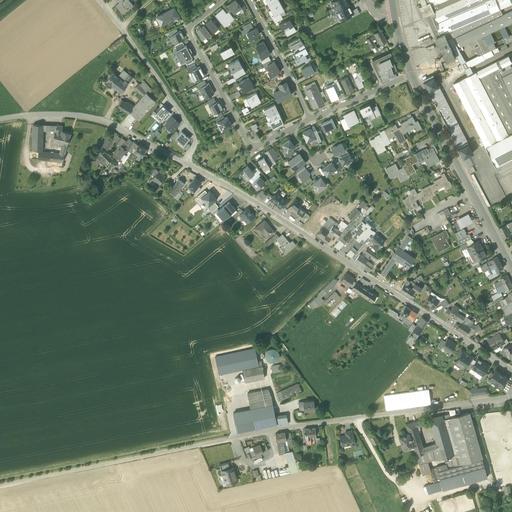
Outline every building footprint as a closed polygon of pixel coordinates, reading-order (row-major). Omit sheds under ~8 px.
[(115,6),(121,13),(127,9),(127,10),(133,5),(128,0),(122,0),(121,2),(120,1),(115,6)] [(234,0),(227,5),(234,13),(239,9),(241,7),(238,3),(235,0),(234,0)] [(278,0),(276,0),(269,4),(272,10),(275,15),(279,13),(284,10),(278,0)] [(336,11),(348,5),(345,0),(336,0),(331,3),(334,8),(335,7),(337,10),(336,11)] [(426,15),(435,37),(445,33),(447,40),(448,40),(452,38),(456,36),(460,47),(511,22),(511,10),(502,15),(500,9),(501,9),(511,4),(511,0),(419,0),(420,1),(418,2),(420,6),(421,5),(422,6),(426,4),(430,13),(426,15)] [(423,16),(426,15),(430,13),(426,4),(422,6),(421,5),(419,7),(423,16)] [(351,11),(348,5),(336,11),(338,15),(340,19),(340,20),(350,15),(353,14),(351,11)] [(157,16),(161,24),(165,22),(165,23),(178,17),(177,15),(173,8),(157,16)] [(360,13),(357,8),(351,11),(353,14),(350,15),(352,18),(360,13)] [(216,15),(225,26),(231,21),(227,16),(226,14),(222,10),(216,15)] [(279,14),(281,17),(281,16),(279,13),(275,15),(271,17),(273,21),(272,18),(279,14)] [(213,32),(219,28),(211,18),(206,23),(206,24),(207,25),(213,32)] [(279,24),(282,30),(284,28),(292,24),(290,19),(279,24)] [(479,55),(479,56),(482,54),(492,50),(501,46),(506,44),(511,41),(511,23),(504,27),(476,39),(479,46),(475,47),(479,55)] [(204,27),(210,34),(213,32),(207,25),(204,27)] [(210,34),(204,27),(204,26),(203,26),(201,28),(200,27),(196,30),(201,36),(200,37),(202,40),(207,36),(208,37),(211,35),(210,34)] [(286,31),(288,35),(296,31),(294,26),(286,31)] [(247,33),(251,39),(259,34),(256,27),(253,29),(247,32),(247,33)] [(380,30),(374,34),(376,37),(380,45),(387,41),(380,30)] [(170,36),(174,44),(184,38),(180,31),(178,32),(170,36)] [(450,45),(448,40),(447,40),(445,33),(435,37),(446,62),(456,58),(452,50),(453,50),(451,45),(450,45)] [(299,36),(287,43),(290,48),(294,46),(302,42),(299,36)] [(367,40),(371,47),(375,45),(370,37),(367,40)] [(452,38),(448,40),(462,64),(465,70),(461,72),(464,78),(474,73),(471,67),(469,68),(466,62),(452,38)] [(174,46),(176,50),(184,46),(182,42),(174,46)] [(262,58),(268,55),(269,54),(267,51),(268,50),(263,42),(255,46),(262,58)] [(176,50),(174,51),(180,61),(181,61),(182,63),(185,61),(191,58),(192,57),(190,53),(192,52),(190,48),(188,49),(186,45),(184,46),(176,50)] [(231,45),(220,51),(223,58),(235,52),(231,45)] [(305,48),(300,51),(295,54),(297,58),(305,54),(308,53),(305,48)] [(492,50),(482,54),(485,59),(494,55),(492,50)] [(379,81),(381,81),(374,67),(376,66),(374,62),(384,58),(383,57),(389,54),(397,75),(398,74),(390,52),(370,62),(379,81)] [(454,83),(496,166),(511,158),(511,71),(502,77),(500,73),(504,71),(502,68),(501,67),(504,65),(506,69),(511,66),(511,53),(497,61),(474,73),(464,78),(454,83)] [(297,58),(295,60),(297,64),(304,61),(307,59),(305,54),(297,58)] [(374,67),(381,81),(382,80),(383,81),(397,75),(389,54),(383,57),(384,58),(374,62),(376,66),(374,67)] [(466,62),(469,68),(471,67),(485,59),(482,54),(479,56),(479,55),(466,62)] [(272,63),(270,60),(268,56),(268,55),(262,58),(263,60),(261,61),(262,64),(264,67),(267,66),(267,65),(272,63)] [(232,72),(242,67),(238,59),(228,64),(232,72)] [(266,71),(268,70),(276,66),(274,61),(272,63),(267,65),(267,66),(264,67),(266,71)] [(189,72),(191,71),(197,68),(195,64),(187,68),(189,72)] [(301,69),(305,77),(314,72),(310,64),(301,69)] [(443,73),(446,79),(461,72),(465,70),(462,64),(443,73)] [(511,71),(511,66),(506,69),(504,65),(501,67),(502,68),(504,71),(500,73),(502,77),(511,71)] [(197,68),(191,71),(193,75),(196,80),(196,81),(205,76),(199,66),(197,68)] [(242,66),(242,67),(232,72),(235,77),(245,72),(242,66)] [(280,72),(276,66),(268,70),(271,76),(271,77),(278,73),(280,72)] [(123,81),(129,74),(124,70),(119,77),(119,78),(123,81)] [(105,83),(110,88),(112,86),(112,87),(119,78),(119,77),(113,73),(105,83)] [(129,74),(123,81),(119,78),(112,87),(120,93),(127,84),(133,77),(129,74)] [(398,74),(397,75),(383,81),(382,80),(381,81),(379,81),(381,84),(399,76),(398,74)] [(361,81),(359,76),(358,76),(354,78),(359,88),(363,86),(361,81)] [(426,86),(429,91),(438,86),(433,76),(423,81),(426,86)] [(238,83),(243,92),(250,88),(252,90),(254,89),(253,86),(248,77),(238,83)] [(351,85),(347,77),(341,80),(343,85),(344,85),(348,93),(353,90),(351,85)] [(143,80),(139,84),(146,93),(148,95),(152,91),(143,80)] [(277,101),(292,94),(286,81),(278,85),(280,89),(273,93),(275,97),(276,97),(277,100),(277,101)] [(333,85),(335,90),(337,89),(338,91),(342,89),(338,81),(332,84),(332,85),(333,85)] [(309,99),(313,109),(324,104),(321,97),(320,95),(319,95),(318,93),(320,93),(319,92),(314,82),(312,83),(312,85),(310,86),(311,87),(306,90),(310,99),(309,99)] [(206,84),(199,89),(202,94),(204,99),(214,93),(209,83),(206,84)] [(312,85),(312,83),(303,87),(308,99),(309,99),(310,99),(306,90),(311,87),(310,86),(312,85)] [(143,96),(146,93),(139,84),(135,88),(143,96)] [(335,90),(333,85),(332,85),(326,88),(332,100),(338,97),(335,90)] [(429,91),(458,148),(467,143),(438,86),(429,91)] [(233,94),(236,99),(241,96),(238,91),(233,94)] [(246,97),(251,106),(261,101),(256,92),(246,97)] [(133,106),(131,105),(126,101),(125,103),(121,109),(129,114),(130,113),(139,120),(155,101),(148,95),(146,93),(143,96),(133,106)] [(216,102),(209,106),(213,115),(217,113),(220,111),(223,109),(220,104),(219,105),(218,103),(219,103),(218,101),(216,102)] [(278,111),(275,104),(264,108),(268,116),(278,111)] [(373,112),(371,108),(369,104),(359,108),(363,116),(369,114),(373,112)] [(166,108),(163,105),(156,113),(158,115),(157,117),(161,121),(163,118),(169,112),(165,108),(166,108)] [(377,106),(371,108),(373,112),(374,111),(376,117),(381,115),(377,106)] [(280,116),(278,111),(268,116),(266,117),(268,122),(269,121),(280,116)] [(354,111),(343,115),(345,119),(348,126),(349,126),(359,122),(357,119),(354,111)] [(169,112),(163,118),(165,120),(171,114),(169,112)] [(269,121),(273,128),(283,123),(280,116),(269,121)] [(400,123),(402,126),(405,132),(415,127),(417,131),(422,128),(418,120),(415,122),(412,116),(407,119),(408,120),(400,123)] [(179,123),(172,117),(165,125),(169,128),(172,131),(179,123)] [(224,118),(217,122),(222,131),(231,126),(227,117),(224,118)] [(320,124),(324,132),(336,127),(332,119),(320,124)] [(349,128),(349,126),(348,126),(345,119),(340,121),(345,130),(349,128)] [(32,150),(40,151),(42,151),(43,131),(43,125),(33,124),(32,150)] [(53,144),(58,146),(60,139),(62,140),(63,136),(60,135),(61,131),(62,126),(54,125),(54,128),(56,128),(55,132),(51,145),(53,145),(53,144)] [(402,134),(405,132),(402,126),(397,129),(395,125),(384,130),(388,137),(391,136),(394,134),(399,143),(405,140),(402,134)] [(313,139),(315,143),(318,142),(316,137),(314,134),(314,133),(313,134),(312,132),(311,129),(302,132),(307,142),(313,139)] [(390,142),(388,137),(384,130),(379,132),(381,136),(379,137),(378,135),(374,137),(375,139),(371,141),(377,152),(385,148),(384,146),(390,143),(390,142)] [(67,146),(71,133),(61,131),(60,135),(63,136),(62,140),(60,139),(58,146),(61,146),(61,145),(67,146)] [(178,133),(176,131),(170,138),(172,140),(178,133)] [(181,131),(175,138),(179,142),(180,141),(184,145),(190,139),(181,131)] [(124,141),(121,139),(115,135),(112,140),(111,142),(105,151),(106,152),(112,143),(114,141),(116,143),(118,144),(120,146),(124,141)] [(100,161),(104,166),(107,163),(107,164),(112,159),(106,152),(105,151),(111,142),(106,139),(105,140),(101,146),(98,150),(99,150),(102,153),(101,153),(101,154),(99,155),(100,156),(97,159),(94,162),(97,165),(100,161)] [(287,152),(288,152),(292,149),(295,147),(289,139),(282,144),(287,152)] [(138,145),(134,142),(129,140),(124,148),(128,151),(129,150),(132,151),(134,153),(138,145)] [(331,148),(335,155),(339,152),(340,152),(345,150),(342,143),(331,148)] [(473,153),(467,143),(458,148),(463,158),(473,153)] [(136,159),(139,160),(141,156),(141,157),(146,149),(138,145),(134,153),(138,155),(136,159)] [(113,157),(122,162),(127,154),(128,151),(124,148),(120,146),(113,157)] [(272,165),(276,163),(274,161),(274,160),(277,158),(274,153),(271,149),(271,148),(265,153),(268,157),(271,163),(272,165)] [(424,150),(415,155),(417,159),(418,161),(424,158),(428,166),(435,163),(439,160),(436,153),(437,153),(435,149),(433,150),(432,148),(431,148),(425,151),(424,150)] [(60,153),(53,153),(52,161),(63,162),(66,150),(61,149),(60,153)] [(285,153),(287,157),(295,152),(292,149),(288,152),(287,152),(285,153)] [(53,153),(42,151),(40,151),(38,151),(37,160),(52,161),(53,153)] [(339,157),(340,160),(342,165),(345,163),(346,164),(349,161),(352,160),(351,158),(349,153),(342,156),(341,156),(339,157)] [(403,166),(403,167),(408,176),(415,172),(411,163),(417,159),(415,155),(414,154),(403,160),(405,164),(403,166)] [(303,158),(301,155),(298,157),(297,155),(288,161),(291,166),(303,158)] [(258,160),(264,170),(268,168),(269,167),(268,165),(265,159),(263,157),(258,160)] [(303,158),(291,166),(295,170),(296,170),(302,165),(303,164),(306,162),(303,158)] [(342,165),(340,160),(336,163),(341,169),(343,168),(346,164),(345,163),(342,165)] [(322,169),(327,176),(336,169),(333,164),(331,162),(322,169)] [(336,169),(338,172),(341,169),(336,163),(336,162),(333,164),(336,169)] [(409,177),(408,176),(403,167),(398,170),(395,164),(385,169),(389,177),(396,173),(401,182),(409,177)] [(150,171),(153,173),(155,175),(159,171),(155,168),(155,169),(153,168),(154,167),(152,166),(149,169),(150,171)] [(250,177),(252,175),(254,174),(252,171),(247,166),(241,172),(247,180),(248,179),(250,177)] [(252,171),(254,169),(258,174),(256,176),(258,178),(260,177),(260,176),(259,174),(260,172),(256,167),(254,169),(252,171)] [(302,180),(308,176),(310,174),(306,169),(299,175),(302,180)] [(159,171),(155,175),(163,181),(166,178),(159,171)] [(434,183),(431,185),(434,191),(438,189),(437,187),(443,184),(444,186),(446,190),(452,186),(449,180),(448,181),(447,181),(446,179),(447,179),(444,173),(440,174),(442,177),(433,181),(434,183)] [(471,175),(488,207),(490,206),(473,174),(471,175)] [(158,187),(163,181),(155,175),(152,178),(151,180),(158,187)] [(260,177),(258,178),(256,180),(254,181),(252,183),(257,189),(260,187),(265,183),(260,177)] [(195,178),(188,187),(193,191),(194,191),(198,186),(201,182),(195,178)] [(312,184),(318,191),(326,185),(321,178),(312,184)] [(175,195),(175,196),(178,192),(184,184),(179,180),(170,191),(175,195)] [(435,194),(434,191),(431,185),(426,187),(427,190),(422,192),(417,194),(419,198),(422,203),(429,199),(429,197),(435,194)] [(193,191),(192,192),(195,195),(201,189),(198,186),(194,191),(193,191)] [(415,200),(419,198),(417,194),(414,188),(409,191),(411,194),(408,196),(406,197),(406,198),(403,200),(408,209),(414,206),(415,208),(418,207),(415,200)] [(205,190),(198,196),(200,199),(201,198),(207,192),(205,190)] [(217,199),(209,190),(207,192),(201,198),(208,206),(208,207),(214,202),(217,199)] [(267,196),(262,190),(257,194),(262,200),(267,196)] [(270,200),(280,208),(281,206),(286,200),(283,197),(279,194),(277,192),(274,196),(270,196),(270,200)] [(281,206),(283,208),(289,201),(286,199),(286,200),(281,206)] [(290,212),(299,219),(305,212),(299,206),(299,207),(297,205),(299,202),(295,199),(287,208),(286,209),(287,209),(291,212),(290,212)] [(361,212),(353,221),(355,223),(369,208),(362,201),(356,207),(356,208),(361,212)] [(207,207),(211,212),(217,208),(218,207),(214,202),(208,207),(208,206),(207,207)] [(219,210),(216,212),(223,220),(230,214),(235,209),(229,202),(219,210)] [(244,219),(247,222),(251,219),(254,217),(249,211),(247,209),(248,209),(247,208),(243,212),(240,215),(242,217),(241,217),(241,219),(242,220),(243,220),(244,219)] [(348,216),(353,221),(361,212),(356,208),(348,216)] [(442,211),(445,216),(450,214),(448,208),(442,211)] [(234,215),(237,218),(240,215),(243,212),(241,209),(237,212),(234,215)] [(448,223),(447,220),(445,217),(444,214),(442,211),(437,214),(439,217),(440,220),(442,223),(443,225),(447,224),(448,223)] [(216,212),(214,214),(221,222),(223,220),(216,212)] [(299,219),(303,223),(310,216),(305,212),(299,219)] [(457,222),(458,221),(461,227),(473,222),(468,213),(456,219),(457,222)] [(421,214),(418,216),(416,217),(413,219),(411,220),(408,221),(409,223),(411,227),(413,225),(416,224),(419,222),(421,221),(424,220),(421,214)] [(323,225),(327,228),(330,223),(333,225),(341,232),(344,228),(339,224),(329,217),(327,221),(326,221),(323,225)] [(363,218),(351,232),(353,234),(356,237),(369,224),(364,219),(363,218)] [(263,233),(267,238),(274,232),(265,220),(254,229),(258,233),(259,233),(261,231),(263,233)] [(348,225),(349,226),(346,229),(348,231),(350,228),(355,223),(353,221),(348,225)] [(463,228),(462,229),(461,227),(458,221),(457,222),(454,224),(457,231),(460,238),(466,235),(466,234),(463,228)] [(511,221),(506,225),(499,228),(503,237),(510,234),(509,232),(511,230),(511,221)] [(369,224),(356,237),(360,240),(362,242),(367,236),(373,230),(374,229),(369,224)] [(316,235),(323,240),(326,234),(329,231),(329,230),(327,228),(323,225),(323,226),(316,235)] [(341,232),(333,225),(329,230),(329,231),(334,235),(337,237),(341,232)] [(337,237),(340,239),(348,231),(346,229),(344,228),(341,232),(337,237)] [(425,228),(422,229),(420,231),(417,232),(414,234),(417,239),(420,238),(422,236),(425,235),(428,233),(427,233),(425,228)] [(370,238),(375,232),(373,230),(367,236),(370,238)] [(457,239),(461,247),(467,243),(466,240),(470,238),(468,234),(466,234),(466,235),(460,238),(457,231),(454,233),(458,239),(457,239)] [(369,239),(375,243),(372,246),(376,250),(379,247),(384,241),(375,232),(370,238),(369,239)] [(440,248),(441,250),(447,247),(445,244),(448,242),(445,238),(443,232),(442,232),(437,235),(437,234),(432,237),(435,243),(436,245),(435,245),(437,249),(440,248)] [(281,235),(279,237),(276,233),(265,243),(268,246),(276,239),(278,241),(283,237),(281,235)] [(328,243),(331,238),(326,234),(323,240),(328,243)] [(407,235),(398,247),(391,257),(392,257),(380,274),(385,277),(396,260),(408,268),(415,258),(403,250),(404,248),(407,250),(414,240),(411,238),(407,235)] [(280,248),(285,254),(296,244),(292,240),(290,243),(284,236),(283,237),(278,241),(282,246),(280,248)] [(344,244),(339,240),(334,246),(339,250),(344,244)] [(466,248),(470,254),(482,248),(479,241),(474,243),(469,246),(466,247),(466,248)] [(468,256),(472,263),(474,262),(470,254),(466,248),(464,249),(468,256)] [(486,255),(482,248),(470,254),(474,262),(477,260),(486,255)] [(370,256),(377,260),(379,257),(377,256),(373,253),(372,253),(366,249),(364,252),(367,254),(370,256)] [(355,261),(363,267),(367,260),(364,258),(361,255),(359,254),(355,261)] [(370,256),(367,260),(374,264),(377,260),(370,256)] [(498,257),(491,260),(497,271),(503,268),(498,257)] [(369,271),(374,264),(367,260),(363,267),(369,271)] [(480,265),(479,263),(477,260),(474,262),(472,263),(471,263),(472,266),(473,266),(473,267),(474,268),(480,265)] [(491,260),(485,264),(488,270),(490,275),(496,271),(496,272),(497,271),(491,260)] [(341,281),(349,286),(350,286),(353,280),(354,278),(346,273),(341,281)] [(501,278),(502,282),(504,284),(510,281),(507,275),(501,278)] [(318,294),(318,295),(320,297),(337,281),(336,280),(334,278),(318,294)] [(399,290),(404,293),(409,286),(406,284),(409,281),(409,280),(406,279),(404,283),(399,290)] [(352,289),(358,293),(363,286),(356,282),(352,288),(352,289)] [(411,287),(409,286),(404,293),(410,297),(413,292),(415,293),(416,291),(419,287),(416,286),(417,285),(413,282),(411,285),(412,285),(411,287)] [(369,291),(363,286),(358,293),(365,298),(365,297),(372,302),(376,295),(369,291)] [(335,301),(340,297),(334,292),(330,296),(332,298),(333,298),(335,301)] [(503,297),(502,296),(500,292),(499,293),(492,296),(494,300),(496,303),(498,302),(500,301),(501,300),(502,300),(504,299),(503,297)] [(429,303),(434,307),(438,300),(439,300),(430,294),(430,293),(424,302),(428,304),(429,303)] [(318,295),(313,300),(316,303),(319,305),(323,300),(320,297),(318,295)] [(440,301),(443,307),(449,304),(446,298),(445,299),(440,301)] [(335,318),(347,304),(343,300),(330,314),(335,318)] [(511,309),(510,306),(511,305),(511,300),(504,304),(505,305),(501,307),(505,316),(511,312),(511,309)] [(444,314),(450,318),(452,316),(454,317),(457,312),(459,308),(454,305),(451,310),(448,308),(444,314)] [(404,320),(404,319),(411,309),(405,306),(400,314),(401,314),(400,317),(404,320)] [(416,313),(411,309),(404,319),(407,321),(408,319),(411,321),(416,313)] [(389,315),(394,318),(397,315),(398,314),(392,310),(389,315)] [(456,318),(461,322),(461,321),(466,324),(471,320),(465,316),(466,313),(462,310),(459,313),(456,318)] [(394,318),(402,323),(404,320),(400,317),(397,315),(394,318)] [(419,334),(428,321),(422,317),(416,326),(413,330),(416,332),(419,334)] [(404,319),(404,320),(402,323),(409,328),(412,324),(411,323),(411,324),(407,321),(404,319)] [(470,327),(466,324),(461,321),(461,322),(456,329),(461,332),(465,335),(469,329),(471,331),(474,329),(475,326),(473,325),(472,324),(470,326),(470,327)] [(471,331),(473,333),(481,329),(478,324),(475,326),(474,329),(471,331)] [(408,344),(411,346),(419,334),(416,332),(411,339),(408,337),(405,342),(408,344)] [(492,343),(493,346),(504,341),(500,333),(496,335),(493,337),(488,339),(490,344),(492,343)] [(442,347),(451,353),(456,344),(447,338),(445,341),(442,347)] [(437,347),(440,349),(442,347),(445,341),(442,339),(437,347)] [(507,354),(509,353),(511,351),(511,342),(511,343),(503,348),(507,354)] [(275,346),(272,345),(269,346),(266,348),(265,351),(264,354),(266,357),(268,359),(271,360),(274,359),(277,357),(278,355),(279,351),(277,348),(275,346)] [(257,367),(258,367),(257,361),(254,349),(255,349),(255,348),(215,357),(219,375),(257,366),(257,367)] [(455,362),(463,368),(468,362),(471,356),(468,354),(466,353),(463,351),(459,356),(455,362)] [(471,368),(477,372),(483,362),(477,358),(473,364),(471,368)] [(489,365),(483,362),(477,372),(482,375),(485,372),(489,365)] [(264,378),(262,366),(258,367),(257,367),(242,370),(245,382),(264,378)] [(498,385),(501,387),(503,384),(504,384),(506,381),(505,381),(507,377),(502,374),(500,373),(495,369),(493,372),(492,372),(490,375),(491,376),(488,379),(491,381),(490,382),(497,387),(498,385)] [(276,394),(279,401),(282,400),(301,391),(298,384),(276,394)] [(469,390),(470,396),(487,393),(487,387),(478,389),(469,390)] [(247,393),(249,402),(271,398),(268,390),(268,389),(247,393)] [(272,405),(271,398),(249,402),(251,409),(272,405)] [(303,401),(303,402),(304,408),(304,411),(315,410),(314,400),(303,401)] [(272,405),(251,409),(233,413),(237,433),(276,424),(275,417),(272,405)] [(468,412),(450,417),(443,419),(453,455),(458,453),(461,464),(481,458),(468,412)] [(276,424),(276,425),(288,424),(286,415),(275,417),(276,424)] [(448,457),(453,455),(443,419),(442,416),(442,415),(429,418),(430,423),(431,423),(436,443),(438,448),(441,459),(442,458),(448,457)] [(416,456),(425,453),(423,447),(416,427),(417,426),(416,421),(405,424),(408,433),(409,433),(413,446),(416,456)] [(304,429),(305,438),(308,437),(311,437),(316,437),(315,428),(304,429)] [(340,437),(342,446),(350,444),(350,445),(352,446),(354,446),(354,444),(354,443),(355,443),(351,431),(345,433),(346,436),(340,437)] [(275,434),(277,441),(283,440),(286,440),(286,439),(285,434),(285,432),(275,434),(276,434),(275,434)] [(399,436),(403,449),(413,446),(409,433),(408,433),(399,436)] [(370,437),(374,445),(379,442),(375,435),(370,437)] [(284,446),(283,440),(277,441),(276,441),(279,454),(285,453),(284,446)] [(436,443),(423,447),(425,453),(432,450),(438,448),(436,443)] [(253,447),(254,450),(256,455),(263,452),(260,444),(253,447)] [(438,448),(432,450),(434,459),(435,461),(439,459),(441,459),(438,448)] [(302,471),(300,465),(295,450),(285,453),(289,467),(290,471),(291,474),(302,471)] [(416,456),(419,464),(424,462),(424,463),(428,462),(434,459),(432,450),(425,453),(416,456)] [(447,468),(461,464),(458,453),(453,455),(448,457),(449,461),(445,462),(447,468)] [(487,478),(481,458),(461,464),(447,468),(445,468),(444,465),(436,467),(442,490),(443,490),(487,478)] [(219,465),(221,471),(228,468),(226,462),(219,465)] [(429,465),(420,468),(423,475),(430,472),(433,483),(426,485),(429,494),(442,490),(436,467),(430,469),(429,465)] [(224,479),(226,484),(232,482),(237,481),(236,477),(233,467),(228,468),(221,471),(222,475),(220,476),(221,480),(224,479)]
